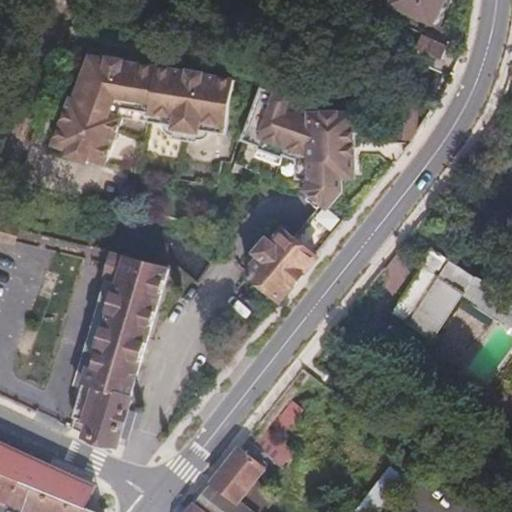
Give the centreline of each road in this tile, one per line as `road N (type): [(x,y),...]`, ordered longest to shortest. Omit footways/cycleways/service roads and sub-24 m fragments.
road 1 (tertiary): [(500,0),(483,74),(423,179),(162,497)]
road 2 (residential): [(162,497),(0,416)]
road 3 (residential): [(59,0),(0,165)]
